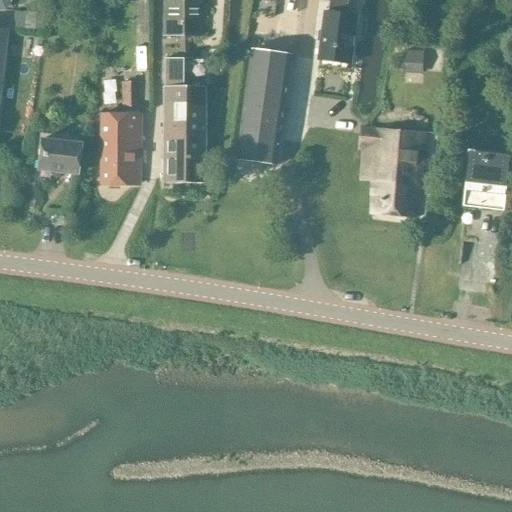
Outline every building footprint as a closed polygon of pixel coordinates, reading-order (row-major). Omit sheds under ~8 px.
[(199,0),(162,0),(162,37),(178,37),(188,37),(199,37),(199,0)] [(331,0),(330,13),(347,15),(349,0),(331,0)] [(324,12),(318,60),(351,65),(358,17),(347,15),(330,13),(324,12)] [(249,48),(234,158),(275,164),(290,54),(249,48)] [(423,54),(402,54),(402,74),(423,74),(423,54)] [(164,88),(162,88),(162,185),(202,185),(202,60),(190,60),(188,60),(164,60),(164,88)] [(135,83),(122,84),(122,107),(136,107),(135,83)] [(139,116),(100,116),(100,133),(101,185),(137,186),(139,116)] [(361,128),(359,149),(363,149),(361,181),(372,181),(371,214),(416,219),(420,186),(425,134),(392,131),(393,127),(386,126),(386,131),(377,130),(361,128)] [(74,179),(77,150),(38,146),(35,176),(74,179)] [(471,158),(458,265),(459,265),(473,267),(497,270),(511,163),(471,158)]
